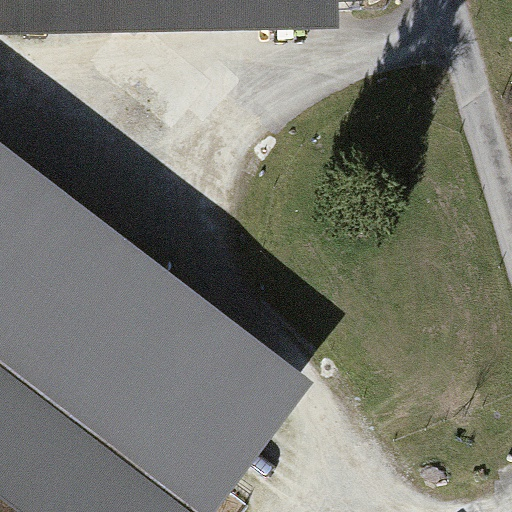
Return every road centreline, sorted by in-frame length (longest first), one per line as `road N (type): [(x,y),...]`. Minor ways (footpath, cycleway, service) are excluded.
road 1 (track): [(452,17),(91,147),(329,377),(396,511)]
road 2 (track): [(447,0),(511,221)]
